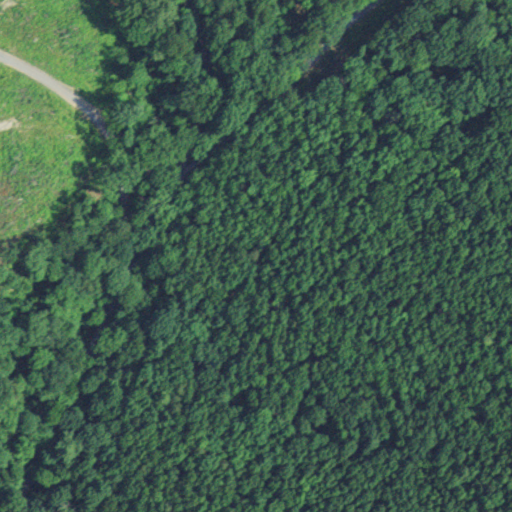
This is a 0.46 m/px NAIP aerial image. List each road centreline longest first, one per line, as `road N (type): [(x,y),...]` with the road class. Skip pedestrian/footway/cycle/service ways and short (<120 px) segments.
road 1 (residential): [(20,511),(199,127),(208,60),(189,0)]
road 2 (residential): [(382,0),(164,199)]
road 3 (residential): [(0,62),(96,123),(127,174),(153,170),(199,127)]
